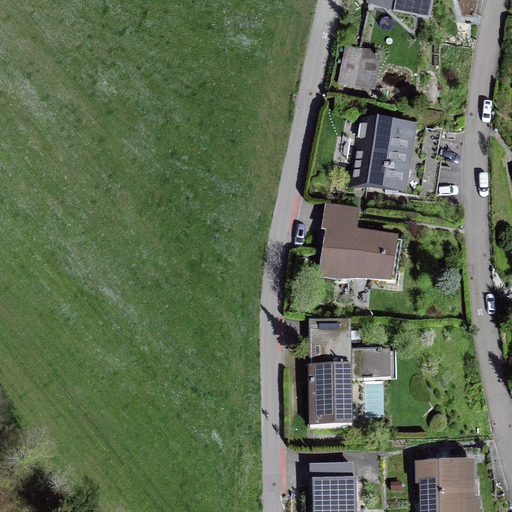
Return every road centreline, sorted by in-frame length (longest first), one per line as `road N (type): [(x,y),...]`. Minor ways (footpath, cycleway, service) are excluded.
road 1 (residential): [(329,0),(273,274),(273,511)]
road 2 (residential): [(497,0),(478,127),(478,276),(511,455)]
